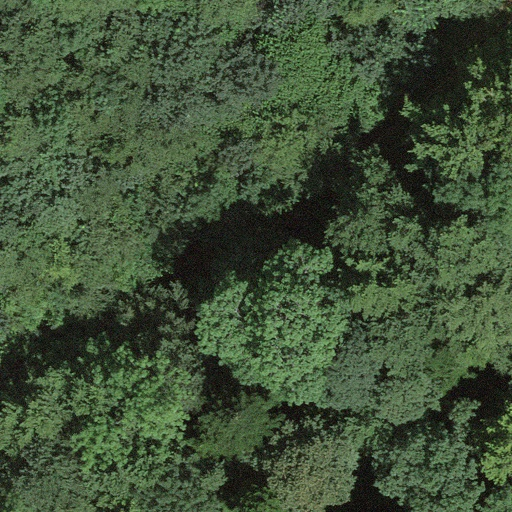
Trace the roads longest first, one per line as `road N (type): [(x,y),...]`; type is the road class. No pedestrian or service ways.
road 1 (track): [(0,393),(145,303),(511,29)]
road 2 (track): [(501,39),(222,0)]
